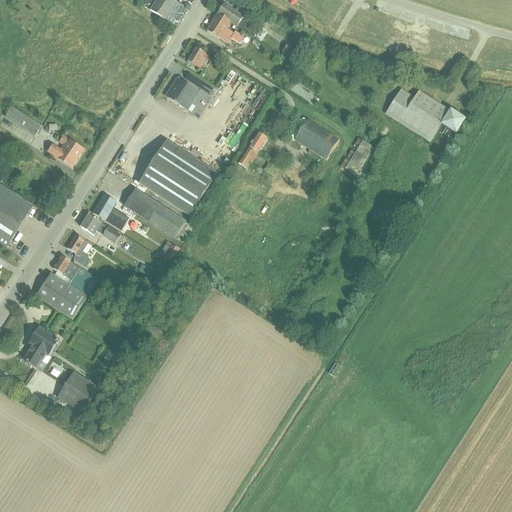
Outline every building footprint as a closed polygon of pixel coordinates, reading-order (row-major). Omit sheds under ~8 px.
[(166,21),(177,4),(171,0),(147,0),(145,3),(147,4),(145,8),(166,21)] [(224,4),(218,14),(231,23),(238,27),(244,17),(246,14),(238,9),(236,12),(224,4)] [(231,23),(218,14),(207,31),(228,44),(232,39),(240,44),(244,38),(235,32),(233,34),(227,30),(231,23)] [(261,37),(264,33),(258,29),(253,37),(263,43),(265,40),(261,37)] [(292,59),(298,50),(288,43),(282,53),(292,59)] [(197,49),(189,62),(200,70),(206,60),(203,58),(205,55),(197,49)] [(232,88),(238,78),(230,72),(223,83),(232,88)] [(191,103),(198,92),(178,79),(173,86),(176,88),(173,92),(172,91),(167,99),(187,112),(192,104),(191,103)] [(292,83),(288,90),(314,107),(318,101),(315,98),(316,96),(294,81),(292,83)] [(197,88),(209,96),(213,90),(201,82),(197,88)] [(401,92),(387,114),(414,131),(421,136),(428,140),(430,142),(440,125),(456,135),(464,122),(419,93),(414,100),(401,92)] [(253,96),(247,104),(251,107),(257,99),(253,96)] [(35,137),(42,127),(11,108),(5,118),(35,137)] [(233,117),(230,121),(237,126),(240,122),(233,117)] [(326,162),(339,141),(308,121),(295,142),(326,162)] [(248,171),(259,154),(268,141),(258,135),(239,165),(248,171)] [(72,169),(84,150),(63,137),(59,143),(64,146),(61,151),(53,146),(49,153),(57,158),(57,159),(72,169)] [(358,139),(341,168),(356,177),(374,148),(358,139)] [(139,185),(190,218),(218,176),(167,142),(139,185)] [(271,161),(265,170),(272,175),(278,166),(271,161)] [(0,245),(6,249),(33,207),(0,185),(0,245)] [(176,241),(187,224),(135,191),(124,208),(176,241)] [(94,214),(94,215),(109,224),(121,232),(129,220),(117,212),(112,209),(116,203),(105,196),(94,214)] [(116,245),(122,237),(89,216),(81,229),(94,237),(97,233),(116,245)] [(146,236),(150,229),(133,218),(129,225),(146,236)] [(93,247),(88,244),(76,237),(67,250),(76,255),(74,262),(85,269),(91,261),(87,259),(89,257),(87,256),(93,247)] [(118,246),(123,249),(127,244),(121,240),(118,246)] [(165,259),(172,264),(180,250),(173,246),(165,259)] [(63,258),(55,271),(72,282),(69,287),(51,275),(37,298),(73,321),(88,298),(87,298),(98,280),(63,258)] [(148,280),(152,271),(137,264),(133,274),(148,280)] [(122,278),(117,285),(122,288),(126,281),(122,278)] [(48,358),(59,341),(40,329),(29,345),(32,347),(23,361),(38,370),(46,357),(48,358)] [(74,373),(58,399),(83,415),(99,389),(74,373)]
